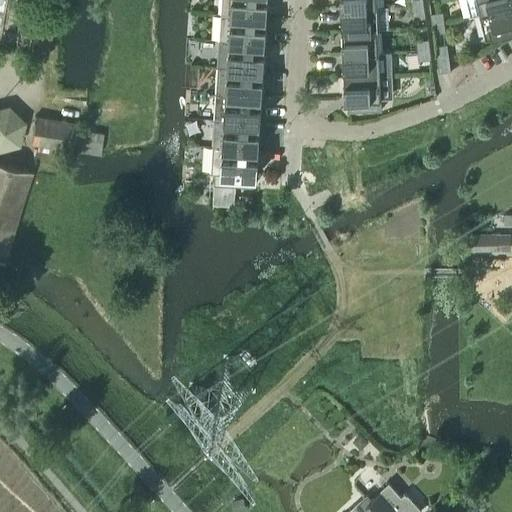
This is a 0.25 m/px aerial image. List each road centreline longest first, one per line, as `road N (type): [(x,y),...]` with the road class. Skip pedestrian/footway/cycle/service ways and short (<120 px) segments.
road 1 (tertiary): [(180,511),(65,385),(0,333)]
road 2 (residential): [(295,126),(364,133),(440,107),(511,68)]
road 3 (residential): [(295,126),(302,0)]
